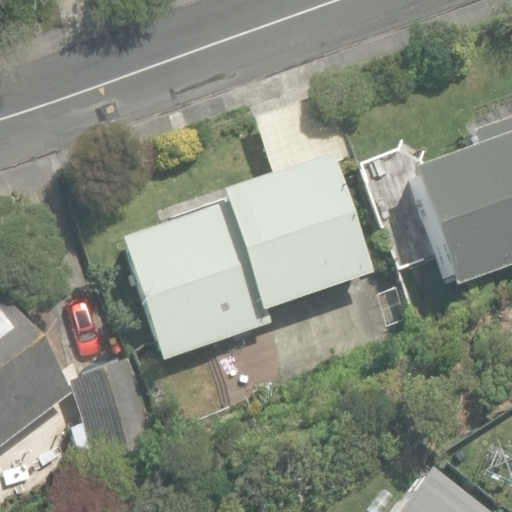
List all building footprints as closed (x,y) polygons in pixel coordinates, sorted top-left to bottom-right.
[(113,241),(156,363),(263,325),(258,310),(363,274),(326,166),(349,158),(326,90),(247,118),(267,175),(212,194),(216,205),(113,241)] [(401,172),(444,289),(511,263),(511,115),(467,132),(472,146),(401,172)] [(0,443),(65,394),(23,336),(31,328),(14,305),(0,304),(0,443)] [(63,382),(94,465),(155,442),(124,359),(63,382)] [(472,511),(415,472),(386,511),(472,511)]
